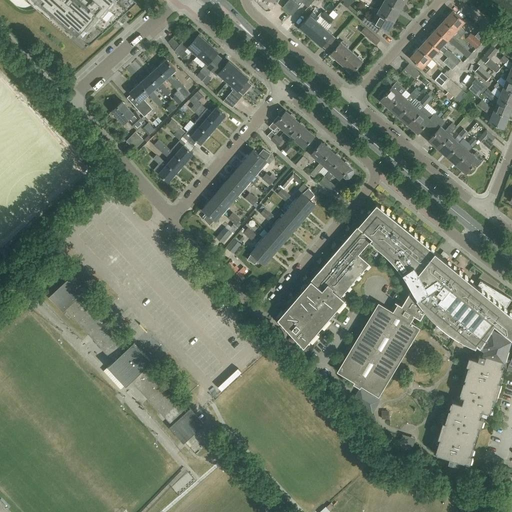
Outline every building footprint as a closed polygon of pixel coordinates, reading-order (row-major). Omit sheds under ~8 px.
[(37,0),(89,45),(137,2),(134,0),(37,0)] [(288,0),(282,7),(291,15),(302,3),(308,7),(313,0),(288,0)] [(385,0),(385,1),(400,10),(405,0),(385,0)] [(385,1),(379,12),(394,21),(400,10),(385,1)] [(388,32),(394,21),(379,12),(378,12),(371,8),(368,13),(371,14),(368,19),(364,17),(362,21),(376,33),(381,28),(388,32)] [(300,27),(310,36),(333,11),(333,10),(328,15),(324,12),(319,18),(313,12),(300,27)] [(327,49),(336,39),(331,35),(332,34),(327,29),(331,25),(330,24),(337,15),(333,11),(310,36),(322,46),(322,45),(327,49)] [(444,20),(455,30),(461,36),(465,31),(459,26),(464,21),(453,11),(444,20)] [(399,19),(409,26),(413,21),(403,14),(399,19)] [(455,30),(444,20),(436,29),(447,40),(447,39),(467,57),(471,53),(451,35),(455,30)] [(380,40),(365,27),(361,32),(376,45),(380,40)] [(436,29),(427,38),(444,53),(447,49),(442,45),(447,40),(436,29)] [(197,54),(207,43),(198,35),(194,39),(189,33),(174,50),(182,58),(187,53),(185,51),(188,47),(197,54)] [(473,33),(467,40),(478,49),(484,42),(473,33)] [(427,38),(419,48),(430,58),(438,49),(443,53),(444,53),(427,38)] [(336,39),(327,49),(331,53),(330,54),(341,63),(351,51),(340,41),(340,42),(336,39)] [(207,43),(197,54),(198,55),(194,60),(200,65),(204,60),(206,63),(200,70),(206,76),(219,60),(214,56),(217,51),(207,43)] [(425,63),(430,58),(419,48),(410,57),(426,72),(430,68),(425,63)] [(351,51),(341,63),(352,72),(362,60),(351,51)] [(448,57),(456,65),(461,60),(452,53),(448,57)] [(508,76),(511,77),(511,63),(503,56),(500,59),(505,64),(505,63),(511,69),(509,76),(507,75),(508,76)] [(456,65),(448,57),(441,65),(448,71),(451,68),(452,69),(456,65)] [(489,58),(485,63),(496,72),(500,68),(489,58)] [(166,59),(157,67),(166,77),(186,99),(191,94),(175,77),(174,78),(170,73),(175,69),(166,59)] [(219,60),(206,76),(211,70),(216,75),(218,73),(227,81),(238,69),(228,61),(225,65),(219,60)] [(420,73),(409,63),(404,69),(415,78),(420,73)] [(491,76),(480,66),(475,71),(486,81),(491,76)] [(166,77),(157,67),(148,75),(157,85),(167,97),(171,93),(161,81),(166,77)] [(238,69),(227,81),(233,86),(231,88),(233,90),(224,100),(232,107),(250,87),(244,82),(248,77),(238,69)] [(435,80),(442,86),(448,78),(442,72),(435,80)] [(504,87),(511,90),(511,77),(508,76),(507,75),(505,73),(502,77),(507,80),(504,87)] [(139,83),(148,94),(159,106),(163,103),(151,90),(157,85),(148,75),(139,83)] [(211,79),(207,75),(202,81),(206,84),(211,79)] [(446,90),(453,82),(448,78),(442,86),(446,90)] [(508,116),(511,106),(511,103),(499,98),(476,78),(472,83),(490,99),(491,99),(496,104),(494,110),(508,116)] [(396,81),(392,86),(380,99),(389,108),(401,94),(405,89),(396,81)] [(450,94),(457,86),(453,82),(446,90),(450,94)] [(499,98),(511,103),(511,90),(504,87),(498,82),(494,86),(501,92),(499,98)] [(143,99),(148,94),(139,83),(129,92),(134,97),(130,101),(144,116),(152,109),(143,99)] [(462,90),(457,86),(450,94),(455,98),(462,90)] [(389,108),(399,116),(411,103),(420,92),(415,88),(406,99),(401,94),(389,108)] [(466,93),(462,90),(455,98),(459,101),(466,93)] [(189,101),(194,104),(217,125),(226,115),(216,107),(212,112),(207,108),(206,108),(198,101),(203,96),(197,91),(189,101)] [(432,98),(427,93),(420,102),(425,107),(432,98)] [(508,116),(494,110),(482,99),(477,104),(485,111),(485,110),(492,116),(489,122),(503,128),(508,116)] [(122,101),(112,110),(123,123),(127,119),(137,129),(144,122),(134,111),(133,113),(122,101)] [(456,102),(451,107),(456,112),(461,107),(456,102)] [(420,111),(411,103),(399,116),(408,124),(420,111)] [(194,104),(191,108),(200,116),(195,122),(209,134),(217,125),(194,104)] [(278,125),(284,131),(295,119),(285,111),(279,117),(277,116),(268,126),(274,131),(278,125)] [(425,115),(420,111),(408,124),(418,132),(423,126),(428,130),(439,117),(434,113),(433,115),(428,111),(425,115)] [(428,140),(438,148),(450,134),(449,134),(456,126),(452,122),(445,130),(440,126),(444,121),(439,117),(428,130),(433,134),(428,140)] [(294,139),(304,127),(295,119),(284,131),(294,139)] [(176,131),(183,136),(193,146),(197,141),(201,144),(209,134),(195,122),(186,132),(172,120),(168,124),(176,131)] [(154,129),(148,122),(144,126),(150,133),(154,129)] [(304,127),(294,139),(304,147),(314,135),(304,127)] [(283,140),(268,128),(265,132),(271,139),(278,146),(283,140)] [(450,134),(438,148),(447,156),(467,132),(464,129),(455,139),(450,134)] [(496,137),(487,129),(478,139),(483,144),(487,139),(491,143),(496,137)] [(183,136),(176,131),(173,135),(179,140),(170,150),(185,162),(193,153),(184,145),(185,143),(181,139),(183,136)] [(143,140),(135,132),(126,141),(134,149),(143,140)] [(447,156),(456,164),(468,151),(477,140),(473,137),(464,147),(460,143),(468,133),(467,132),(447,156)] [(156,154),(176,172),(185,162),(170,150),(158,140),(155,143),(167,153),(166,154),(171,158),(167,163),(156,154)] [(321,162),(331,150),(321,141),(311,153),(321,162)] [(292,149),(288,145),(283,150),(288,154),(292,149)] [(253,149),(244,159),(258,170),(265,162),(268,165),(274,158),(269,154),(270,154),(263,149),(259,154),(253,149)] [(340,158),(331,150),(321,162),(311,174),(314,177),(319,171),(325,176),(340,158)] [(473,155),(468,151),(456,164),(466,172),(473,164),(476,167),(484,158),(476,151),(473,155)] [(176,172),(156,154),(151,159),(158,164),(154,169),(158,173),(168,181),(176,172)] [(310,161),(303,155),(295,164),(302,170),(310,161)] [(340,158),(325,176),(319,183),(330,192),(336,186),(329,180),(334,173),(340,178),(343,175),(346,177),(350,177),(353,173),(352,169),(349,167),(350,166),(340,158)] [(249,180),(258,170),(244,159),(236,169),(249,180)] [(227,179),(241,190),(249,180),(236,169),(227,179)] [(302,180),(293,172),(282,185),(285,188),(294,179),(299,183),(302,180)] [(270,176),(266,173),(262,178),(270,185),(276,177),(272,174),(270,176)] [(219,189),(232,200),(241,190),(227,179),(219,189)] [(290,194),(280,185),(277,188),(280,190),(277,194),(285,200),(290,194)] [(294,203),(307,214),(316,204),(310,199),(315,194),(309,188),(308,189),(303,185),(297,191),(301,194),(294,203)] [(210,199),(223,210),(232,200),(219,189),(210,199)] [(257,199),(249,192),(245,198),(253,205),(257,199)] [(216,219),(223,210),(210,199),(202,209),(208,214),(204,218),(209,225),(216,219)] [(474,282),(376,202),(276,317),(303,346),(344,298),(341,295),(369,262),(358,253),(369,240),(377,246),(380,249),(382,251),(385,254),(388,257),(391,260),(393,262),(396,265),(398,269),(400,272),(402,275),(411,288),(401,305),(395,301),(390,310),(378,304),(338,370),(356,381),(355,383),(359,385),(360,383),(378,394),(418,327),(408,322),(412,315),(419,320),(425,310),(428,313),(431,316),(434,319),(438,322),(441,325),(444,328),(448,330),(451,333),(455,335),(459,337),(463,340),(467,342),(471,343),(475,345),(476,343),(479,345),(479,346),(483,349),(481,355),(475,353),(473,358),(471,357),(459,395),(463,397),(461,403),(452,400),(436,453),(449,457),(448,463),(458,466),(460,461),(467,463),(480,417),(479,416),(481,410),(488,412),(502,366),(507,368),(507,369),(511,370),(511,345),(509,345),(510,339),(491,327),(493,323),(511,338),(511,313),(506,308),(511,298),(480,280),(474,282)] [(307,214),(294,203),(285,213),(299,224),(307,214)] [(273,214),(265,208),(260,213),(268,220),(273,214)] [(240,219),(232,213),(228,218),(234,223),(230,229),(234,232),(240,224),(238,222),(240,219)] [(299,224),(285,213),(277,223),(290,234),(299,224)] [(252,226),(259,232),(264,227),(256,221),(252,226)] [(290,234),(277,223),(268,233),(282,244),(290,234)] [(225,227),(216,237),(223,243),(232,233),(225,227)] [(255,234),(248,228),(246,230),(244,229),(236,238),(239,241),(245,234),(251,239),(255,234)] [(268,233),(260,243),(273,254),(282,244),(268,233)] [(240,244),(234,239),(227,248),(233,253),(240,244)] [(265,264),(273,254),(260,243),(252,252),(247,259),(255,264),(259,259),(265,264)] [(242,273),(230,261),(226,265),(238,277),(242,273)] [(83,292),(70,278),(50,296),(63,310),(65,308),(74,319),(76,317),(99,342),(97,344),(107,355),(123,340),(81,294),(83,292)] [(189,346),(197,339),(194,335),(186,342),(189,346)] [(163,415),(179,401),(146,365),(150,361),(133,343),(109,365),(126,384),(130,380),(140,390),(142,388),(165,413),(163,415)] [(414,379),(406,368),(397,375),(405,385),(414,379)] [(179,401),(163,415),(172,425),(170,427),(183,441),(203,423),(190,409),(188,410),(179,401)]
